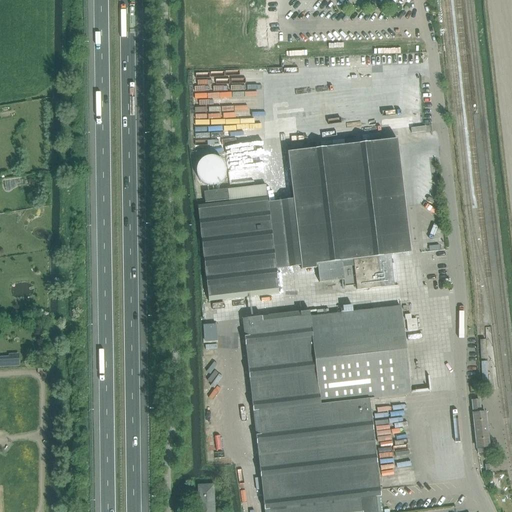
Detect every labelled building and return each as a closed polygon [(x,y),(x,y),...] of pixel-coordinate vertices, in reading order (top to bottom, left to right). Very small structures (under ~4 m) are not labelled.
[(277,14),(257,14),(258,42),(277,42),(277,14)] [(397,140),(288,153),(301,270),(316,268),(315,264),(317,264),(319,282),(344,280),(344,287),(356,286),(357,290),(393,286),(393,283),(397,282),(394,264),(391,264),(390,255),(410,253),(397,140)] [(226,150),(197,154),(202,184),(245,177),(244,174),(264,171),(261,157),(244,160),(243,151),(232,153),(233,159),(227,160),(226,150)] [(227,189),(204,192),(205,204),(229,201),(229,202),(267,198),(266,185),(227,190),(227,189)] [(229,202),(197,206),(208,302),(279,293),(267,198),(229,202)] [(242,319),(264,511),(381,511),(369,399),(410,394),(400,307),(310,317),(309,311),(242,319)] [(480,413),(479,400),(472,401),(473,414),(474,420),(473,420),(475,442),(476,442),(477,448),(477,453),(486,452),(485,447),(489,447),(488,441),(486,419),(485,412),(480,413)] [(395,404),(373,409),(374,415),(397,410),(395,404)] [(379,438),(391,436),(388,420),(376,422),(379,438)] [(197,511),(211,511),(211,485),(196,486),(197,511)]
